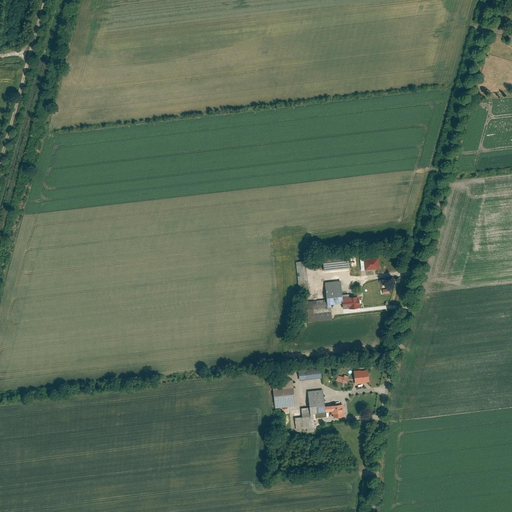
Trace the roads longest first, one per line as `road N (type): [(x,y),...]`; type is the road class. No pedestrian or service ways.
road 1 (unclassified): [(372,511),(388,388),(493,0)]
road 2 (track): [(0,167),(45,0)]
